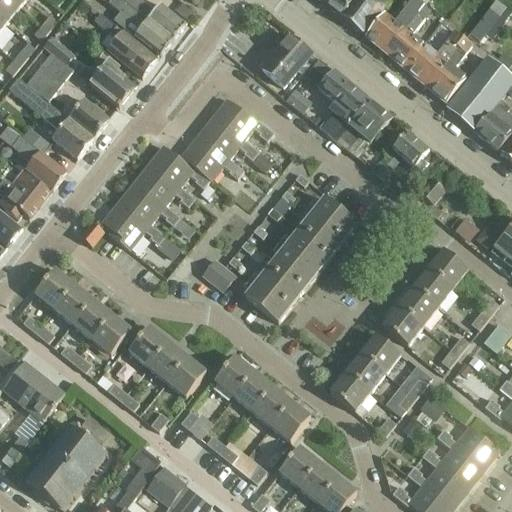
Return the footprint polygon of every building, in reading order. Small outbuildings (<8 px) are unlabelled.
[(0,0),(0,4),(15,17),(26,3),(22,0),(0,0)] [(44,0),(43,2),(56,13),(63,4),(58,0),(44,0)] [(136,40),(160,60),(172,45),(116,0),(97,0),(108,8),(108,7),(120,17),(114,24),(135,41),(136,40)] [(116,0),(172,45),(185,29),(160,9),(154,16),(134,0),(116,0)] [(362,38),(375,23),(384,11),(370,0),(318,0),(317,2),(362,38)] [(366,41),(385,57),(424,10),(414,1),(394,25),(385,18),(366,41)] [(0,27),(4,31),(15,17),(0,4),(0,27)] [(385,57),(404,72),(423,49),(412,40),(432,16),(424,10),(385,57)] [(511,16),(507,13),(499,22),(505,27),(511,18),(511,16)] [(490,15),(470,39),(480,46),(499,22),(490,15)] [(142,82),(157,64),(117,31),(100,18),(95,25),(117,42),(108,54),(127,70),(142,82)] [(37,35),(45,41),(57,26),(50,20),(37,35)] [(45,41),(37,35),(34,39),(35,40),(27,50),(34,55),(45,41)] [(423,49),(404,72),(427,91),(465,45),(455,36),(436,60),(423,49)] [(284,92),(312,57),(290,40),(275,58),(273,56),(265,66),(267,68),(262,74),(284,92)] [(75,61),(52,42),(43,53),(50,58),(66,71),(75,61)] [(446,107),(459,92),(465,84),(453,73),(472,50),(465,45),(427,91),(446,107)] [(34,55),(27,50),(22,56),(21,55),(15,63),(22,69),(34,55)] [(109,66),(112,63),(102,55),(93,67),(102,74),(90,90),(119,113),(121,110),(121,109),(129,99),(125,97),(131,90),(132,92),(133,91),(116,77),(119,74),(109,66)] [(511,63),(503,57),(498,63),(510,73),(511,70),(511,63)] [(73,76),(66,71),(50,58),(25,89),(48,108),(73,76)] [(22,69),(15,63),(5,75),(12,81),(22,69)] [(318,63),(313,70),(325,80),(330,72),(318,63)] [(511,89),(511,82),(489,63),(447,113),(473,135),(499,104),(511,89)] [(369,104),(334,75),(320,93),(336,106),(330,113),(348,129),(369,104)] [(18,83),(9,94),(40,119),(49,109),(48,108),(25,89),(18,83)] [(295,95),(287,106),(295,112),(303,101),(295,95)] [(4,117),(17,130),(30,116),(17,104),(4,117)] [(68,124),(93,144),(109,124),(93,112),(84,104),(68,124)] [(336,145),(358,163),(381,135),(377,132),(387,119),(369,104),(348,129),(345,132),(336,143),(336,144),(336,145)] [(509,112),(499,104),(473,135),(498,156),(511,138),(511,122),(505,117),(509,112)] [(227,105),(212,123),(242,148),(244,145),(254,133),(260,138),(259,140),(267,147),(274,138),(259,126),(256,128),(227,105)] [(62,151),(77,164),(93,144),(68,124),(49,109),(40,119),(59,134),(52,143),(62,151)] [(336,143),(345,132),(331,120),(322,131),(336,143)] [(212,123),(197,142),(228,166),(230,164),(239,152),(245,157),(244,159),(252,165),(259,157),(244,145),(242,148),(212,123)] [(53,194),(67,177),(51,164),(20,141),(8,130),(0,139),(0,141),(31,167),(27,173),(37,182),(53,194)] [(373,176),(383,184),(399,165),(395,162),(398,157),(415,171),(414,171),(420,177),(427,169),(421,164),(429,153),(407,135),(392,152),(373,176)] [(244,175),(230,164),(228,166),(197,142),(181,162),(195,173),(210,185),(211,186),(224,171),(230,176),(229,177),(237,184),(244,175)] [(511,167),(511,143),(500,158),(511,167)] [(163,151),(161,154),(148,170),(179,195),(181,192),(190,180),(196,185),(195,187),(203,194),(210,185),(195,173),(193,175),(163,151)] [(252,168),(265,177),(273,167),(260,157),(252,168)] [(195,204),(181,192),(179,195),(148,170),(133,189),(163,213),(165,211),(175,199),(182,204),(180,205),(188,212),(195,204)] [(304,192),(309,186),(300,178),(295,184),(304,192)] [(434,209),(447,193),(448,193),(433,180),(417,198),(432,211),(434,209)] [(23,218),(30,223),(50,197),(31,182),(27,188),(17,181),(12,188),(4,182),(0,187),(0,199),(1,201),(0,202),(0,209),(18,224),(23,218)] [(148,232),(150,229),(160,217),(166,222),(165,224),(188,243),(195,234),(165,211),(163,213),(133,189),(118,208),(148,232)] [(295,203),(286,195),(281,201),(290,209),(295,203)] [(324,203),(245,301),(278,328),(357,230),(324,203)] [(165,241),(150,229),(148,232),(118,208),(102,227),(113,236),(110,239),(130,255),(147,234),(153,240),(150,243),(158,250),(165,241)] [(432,211),(427,216),(437,224),(443,216),(434,209),(432,211)] [(281,220),(272,213),(267,219),(277,226),(281,220)] [(0,260),(22,233),(7,220),(0,215),(0,260)] [(482,225),(467,229),(471,244),(486,240),(482,225)] [(92,227),(80,242),(91,251),(104,236),(92,227)] [(511,228),(503,239),(493,252),(511,266),(511,273),(509,278),(510,279),(511,277),(511,228)] [(267,238),(258,230),(253,236),(262,244),(267,238)] [(158,250),(156,252),(173,265),(182,254),(165,241),(158,250)] [(255,253),(246,246),(241,252),(250,259),(255,253)] [(443,255),(428,274),(453,294),(468,275),(443,255)] [(242,269),(233,261),(228,267),(237,274),(242,269)] [(203,280),(223,296),(235,281),(215,265),(203,280)] [(35,300),(54,315),(74,290),(55,274),(35,300)] [(428,274),(413,293),(438,313),(453,294),(428,274)] [(54,315),(72,330),(93,305),(74,290),(54,315)] [(423,331),(438,313),(413,293),(398,311),(423,331)] [(489,323),(499,310),(501,307),(494,301),(491,304),(481,317),(489,323)] [(72,330),(91,346),(112,320),(93,305),(72,330)] [(408,350),(423,331),(398,311),(383,331),(398,343),(408,350)] [(489,323),(481,317),(471,329),(479,335),(489,323)] [(36,338),(42,330),(29,320),(23,328),(36,338)] [(131,335),(112,320),(91,346),(110,361),(131,335)] [(499,329),(484,349),(496,359),(511,339),(499,329)] [(42,330),(36,338),(48,348),(54,340),(42,330)] [(168,347),(149,331),(136,347),(129,357),(148,372),(168,347)] [(400,360),(391,352),(375,340),(360,359),(385,379),(400,360)] [(451,354),(459,360),(468,348),(461,342),(451,354)] [(148,372),(167,387),(187,362),(168,347),(148,372)] [(73,368),(79,360),(67,350),(61,358),(73,368)] [(459,360),(451,354),(441,366),(448,372),(459,360)] [(345,378),(370,398),(385,379),(360,359),(345,378)] [(43,427),(65,399),(19,364),(18,365),(12,360),(3,372),(10,377),(0,389),(0,397),(2,394),(43,427)] [(79,360),(73,368),(85,378),(92,370),(79,360)] [(233,402),(254,377),(235,361),(214,386),(233,402)] [(186,403),(193,393),(206,377),(187,362),(167,387),(186,403)] [(459,375),(458,376),(464,381),(471,373),(465,368),(459,375)] [(233,402),(252,417),(272,392),(254,377),(233,402)] [(361,410),(367,402),(370,398),(345,378),(330,397),(355,417),(356,416),(361,410)] [(103,380),(97,387),(108,396),(114,388),(103,380)] [(500,393),(511,403),(511,390),(506,385),(500,393)] [(408,398),(416,404),(426,392),(418,386),(408,398)] [(121,406),(127,398),(114,388),(108,396),(121,406)] [(252,417),(271,432),(291,407),(272,392),(252,417)] [(127,398),(121,406),(133,416),(139,408),(127,398)] [(416,404),(408,398),(398,410),(406,416),(416,404)] [(500,424),(502,422),(511,429),(511,407),(504,417),(498,412),(499,410),(491,404),(485,412),(500,424)] [(290,447),(310,422),(291,407),(271,432),(290,447)] [(356,416),(355,417),(360,422),(366,414),(361,410),(356,416)] [(435,432),(443,422),(430,412),(422,422),(435,432)] [(0,431),(9,421),(0,413),(0,431)] [(181,428),(201,444),(213,429),(201,419),(199,422),(191,415),(181,428)] [(161,418),(151,430),(159,437),(169,424),(161,418)] [(386,442),(396,429),(388,422),(378,435),(386,442)] [(73,426),(66,436),(50,456),(38,472),(36,470),(35,471),(37,473),(27,485),(25,484),(24,485),(38,496),(37,498),(49,507),(50,506),(58,511),(64,511),(73,501),(75,503),(76,501),(74,500),(105,460),(107,462),(108,460),(98,453),(109,439),(88,423),(81,432),(73,426)] [(455,451),(485,475),(500,456),(484,444),(470,432),(457,448),(451,443),(452,441),(444,434),(437,443),(452,455),(455,451)] [(218,458),(225,451),(212,441),(206,449),(218,458)] [(161,466),(152,459),(142,451),(132,464),(143,473),(138,478),(147,485),(161,466)] [(225,451),(218,458),(232,469),(238,461),(225,451)] [(455,451),(452,455),(442,468),(435,462),(437,460),(428,453),(422,461),(437,473),(439,470),(470,494),(485,475),(455,451)] [(298,493),(318,467),(299,452),(279,477),(298,493)] [(238,474),(257,489),(267,477),(259,470),(256,474),(245,465),(238,474)] [(337,482),(318,467),(298,493),(317,508),(337,482)] [(407,480),(422,492),(424,489),(452,511),(455,511),(470,494),(439,470),(437,473),(427,486),(420,480),(422,478),(414,472),(407,480)] [(164,472),(151,488),(146,495),(167,511),(168,511),(185,491),(186,489),(164,472)] [(337,482),(317,508),(322,511),(344,511),(356,498),(337,482)] [(413,511),(452,511),(424,489),(422,492),(412,504),(406,499),(407,497),(399,491),(392,499),(408,511),(410,509),(413,511)] [(184,511),(195,499),(185,491),(168,511),(184,511)] [(126,511),(136,501),(128,495),(115,511),(98,511),(97,511),(126,511)] [(262,498),(252,511),(263,511),(270,505),(262,498)] [(217,511),(214,509),(212,511),(195,499),(184,511),(217,511)]
